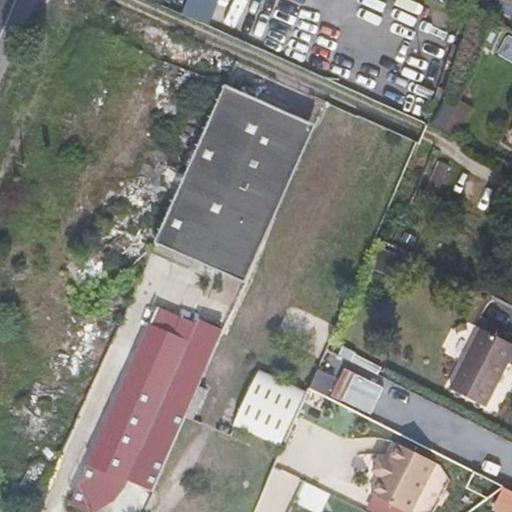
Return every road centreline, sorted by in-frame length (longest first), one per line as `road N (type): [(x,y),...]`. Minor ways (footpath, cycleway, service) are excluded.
road 1 (track): [(125,0),(423,136)]
road 2 (unknown): [(511,452),(367,379)]
